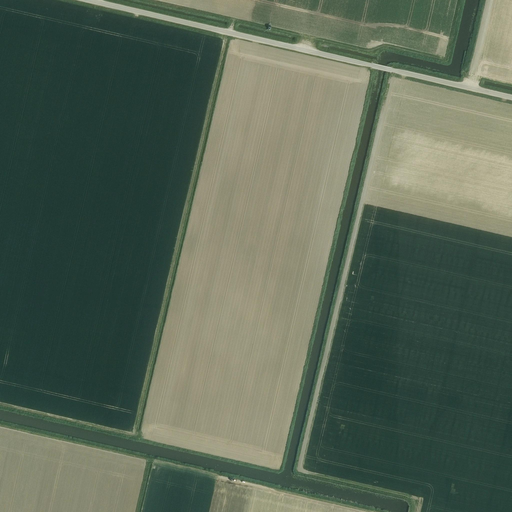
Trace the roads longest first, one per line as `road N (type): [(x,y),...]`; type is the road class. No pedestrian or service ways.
road 1 (unclassified): [(511,97),(87,0)]
road 2 (track): [(155,462),(0,426)]
